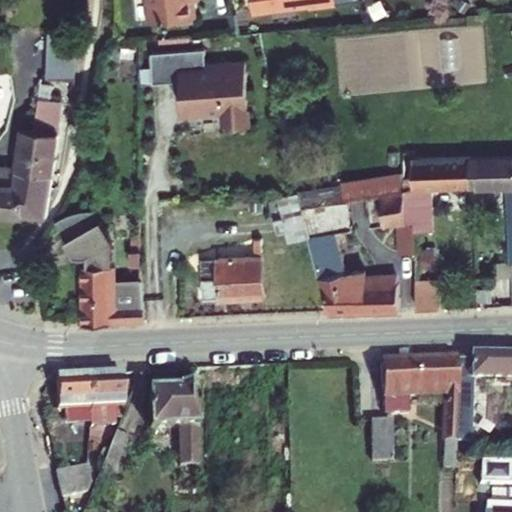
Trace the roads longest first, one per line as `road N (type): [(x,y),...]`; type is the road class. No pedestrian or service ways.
road 1 (tertiary): [(9,338),(90,343),(511,325)]
road 2 (residential): [(9,338),(31,501)]
